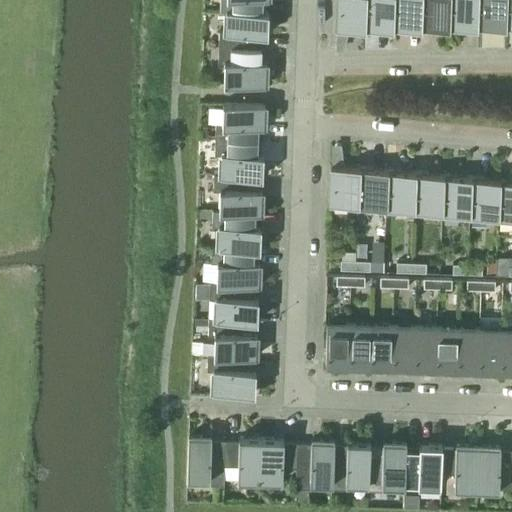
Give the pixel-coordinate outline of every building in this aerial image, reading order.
[(220,0),(220,9),(226,9),(226,8),(265,10),(265,0),(220,0)] [(336,0),(335,28),(350,28),(350,27),(364,27),(365,0),(336,0)] [(365,0),(364,27),(378,28),(378,26),(392,27),(393,0),(365,0)] [(393,0),(392,27),(406,27),(406,26),(421,26),(421,0),(393,0)] [(421,0),(421,26),(434,27),(434,25),(448,26),(449,0),(421,0)] [(449,0),(448,26),(462,26),(462,25),(476,26),(477,0),(449,0)] [(505,25),(505,0),(477,0),(476,26),(490,26),(490,25),(505,25)] [(268,10),(265,10),(226,8),(226,9),(225,29),(219,29),(218,45),(264,46),(264,33),(267,33),(268,10)] [(263,60),(264,46),(218,45),(218,60),(224,60),(224,81),(266,83),(266,60),(263,60)] [(216,121),(215,137),(260,139),(261,125),(264,125),(265,102),(223,101),(222,122),(216,121)] [(221,153),(220,173),(259,174),(259,175),(262,175),(263,152),(260,152),(260,139),(215,137),(215,153),(221,153)] [(329,201),(347,201),(347,203),(358,203),(359,165),(345,164),(345,163),(330,162),(329,201)] [(359,165),(358,203),(375,204),(375,205),(385,206),(387,167),(373,167),(373,165),(359,165)] [(387,167),(385,206),(403,206),(403,208),(413,208),(415,170),(401,169),(401,168),(387,167)] [(415,170),(413,208),(431,209),(431,210),(441,211),(443,172),(428,172),(429,170),(415,170)] [(220,189),(219,209),(258,210),(258,211),(261,211),(262,188),(258,188),(259,175),(259,174),(220,173),(214,172),(213,189),(220,189)] [(443,172),(441,211),(459,212),(459,213),(469,213),(471,175),(456,174),(456,173),(443,172)] [(471,175),(469,213),(487,214),(487,215),(498,216),(499,177),(484,177),(484,175),(471,175)] [(511,177),(499,177),(498,216),(511,216),(511,177)] [(257,224),(258,211),(258,210),(219,209),(212,208),(212,225),(218,225),(218,245),(256,246),(256,247),(260,247),(260,224),(257,224)] [(255,282),(255,283),(258,283),(259,260),(256,260),(256,247),(256,246),(218,245),(211,244),(211,261),(217,261),(216,281),(255,282)] [(355,268),(355,258),(341,258),(340,268),(355,268)] [(355,268),(370,269),(370,259),(355,258),(355,268)] [(385,269),(385,259),(370,259),(370,269),(385,269)] [(411,270),(411,260),(397,260),(396,270),(411,270)] [(411,270),(426,271),(426,261),(411,260),(411,270)] [(467,272),(467,262),(453,262),(452,272),(467,272)] [(467,272),(482,273),(482,263),(467,262),(467,272)] [(350,284),(351,274),(337,274),(336,283),(350,284)] [(365,275),(351,274),(350,284),(364,284),(365,275)] [(394,285),(394,276),(380,275),(380,285),(394,285)] [(408,276),(394,276),(394,285),(408,286),(408,276)] [(437,287),(438,277),(424,277),(423,286),(437,287)] [(452,278),(438,277),(437,287),(452,287),(452,278)] [(481,288),(481,279),(467,278),(466,288),(481,288)] [(495,279),(481,279),(481,288),(495,289),(495,279)] [(216,297),(215,317),(254,318),(254,319),(257,319),(258,296),(255,296),(255,283),(255,282),(216,281),(210,280),(209,297),(216,297)] [(253,332),(254,319),(254,318),(215,317),(209,316),(208,333),(214,333),(214,353),(252,354),(252,355),(256,355),(257,332),(253,332)] [(348,359),(349,322),(327,321),(325,358),(348,359)] [(349,322),(348,359),(370,360),(371,323),(349,322)] [(371,323),(370,360),(391,361),(393,323),(371,323)] [(393,323),(391,361),(413,361),(414,324),(393,323)] [(414,324),(413,361),(434,362),(436,325),(414,324)] [(436,325),(434,362),(456,363),(458,326),(436,325)] [(458,326),(456,363),(478,364),(479,327),(458,326)] [(479,327),(478,364),(499,365),(501,327),(479,327)] [(511,327),(501,327),(499,365),(511,364),(511,327)] [(252,368),(252,355),(252,354),(214,353),(207,352),(207,369),(213,369),(212,390),(254,391),(255,368),(252,368)] [(224,483),(224,463),(225,438),(211,437),(211,434),(188,433),(186,476),(207,476),(207,483),(224,483)] [(237,478),(260,478),(261,436),(239,435),(239,438),(225,438),(224,463),(238,464),(237,478)] [(283,437),(261,436),(260,478),(282,479),(282,466),(296,466),(297,440),(283,440),(283,437)] [(312,480),(331,481),(332,481),(334,442),(334,438),(311,438),(311,441),(297,440),(296,466),(295,486),(311,487),(312,480)] [(347,442),(334,442),(332,481),(331,481),(331,487),(347,488),(348,482),(367,482),(368,482),(370,443),(370,440),(347,439),(347,442)] [(383,444),(370,443),(368,482),(367,482),(367,489),(383,489),(384,483),(403,483),(404,484),(406,444),(406,441),(383,440),(383,444)] [(419,445),(406,444),(404,484),(403,483),(403,490),(419,491),(420,484),(440,485),(441,471),(442,446),(442,442),(419,442),(419,445)] [(455,446),(442,446),(441,471),(454,472),(454,485),(476,486),(478,444),(455,443),(455,446)] [(499,473),(511,473),(511,448),(500,448),(500,445),(478,444),(476,486),(499,487),(499,473)]
